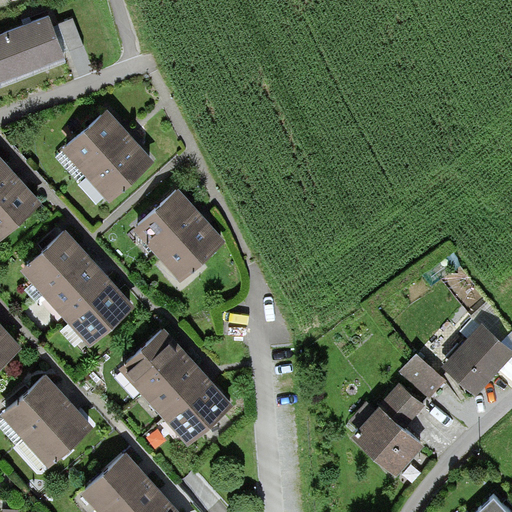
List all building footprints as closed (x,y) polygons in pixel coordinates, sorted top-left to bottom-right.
[(54,13),(0,32),(0,76),(2,81),(70,56),(67,47),(86,40),(76,14),(57,21),(54,13)] [(88,176),(135,133),(111,106),(64,149),(88,176)] [(112,202),(159,160),(135,133),(88,176),(112,202)] [(0,193),(20,175),(0,153),(0,193)] [(0,237),(1,238),(43,199),(20,175),(0,193),(0,237)] [(205,212),(181,187),(138,229),(162,253),(205,212)] [(187,278),(229,237),(205,212),(162,253),(187,278)] [(89,258),(65,232),(23,273),(47,297),(89,258)] [(70,323),(113,283),(89,258),(47,297),(70,323)] [(93,347),(136,308),(113,283),(70,323),(93,347)] [(0,369),(25,347),(2,320),(0,321),(0,369)] [(511,346),(487,322),(449,361),(479,391),(511,357),(511,346)] [(188,352),(166,328),(121,370),(142,393),(188,352)] [(448,379),(419,351),(403,368),(431,396),(448,379)] [(165,417),(210,375),(188,352),(142,393),(165,417)] [(72,398),(50,372),(7,412),(29,436),(72,398)] [(189,445),(236,403),(210,375),(165,417),(189,445)] [(423,401),(401,380),(353,432),(397,473),(426,442),(404,421),(423,401)] [(52,461),(95,423),(72,398),(29,436),(52,461)] [(113,511),(152,476),(129,451),(88,490),(109,511),(113,511)] [(162,511),(175,500),(152,476),(113,511),(162,511)] [(511,511),(511,510),(498,495),(477,511),(511,511)] [(186,511),(175,500),(162,511),(186,511)]
